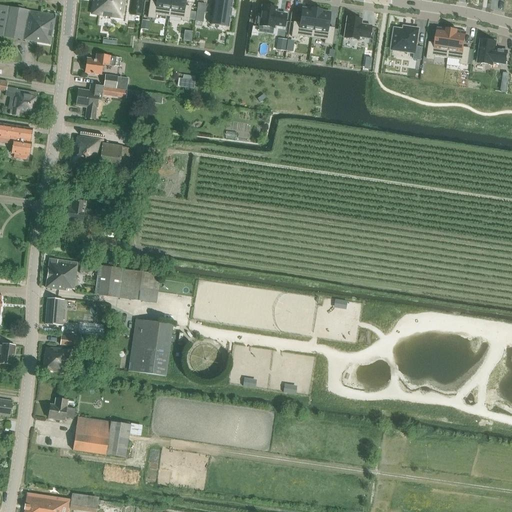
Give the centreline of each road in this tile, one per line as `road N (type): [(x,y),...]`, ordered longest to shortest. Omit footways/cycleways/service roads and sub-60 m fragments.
road 1 (tertiary): [(9,511),(70,0)]
road 2 (residential): [(378,0),(511,24)]
